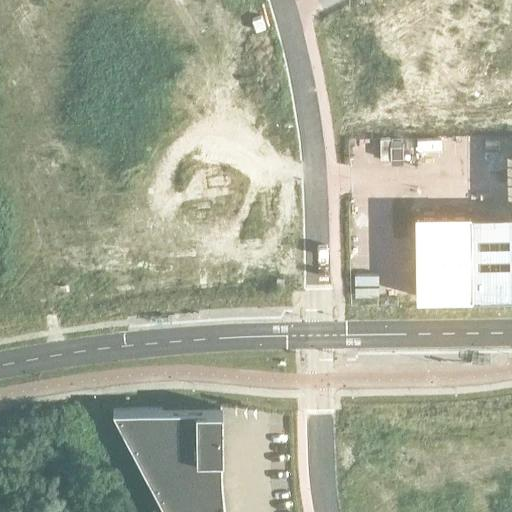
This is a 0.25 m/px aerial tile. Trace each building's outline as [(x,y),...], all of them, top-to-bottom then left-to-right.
[(511,0),(462,0),(470,38),(396,52),(413,137),(511,135),(511,0)] [(203,83),(0,191),(0,197),(44,280),(219,277),(219,229),(183,230),(145,159),(210,125),(203,83)] [(511,295),(511,211),(413,213),(414,297),(511,295)] [(112,407),(155,488),(220,453),(220,450),(220,432),(221,429),(222,414),(223,405),(161,406),(112,407)] [(450,408),(416,409),(417,457),(425,457),(426,468),(449,511),(511,511),(511,407),(450,408)] [(155,488),(167,511),(194,511),(223,497),(221,483),(221,474),(220,458),(220,453),(155,488)] [(225,511),(225,509),(223,497),(194,511),(225,511)]
